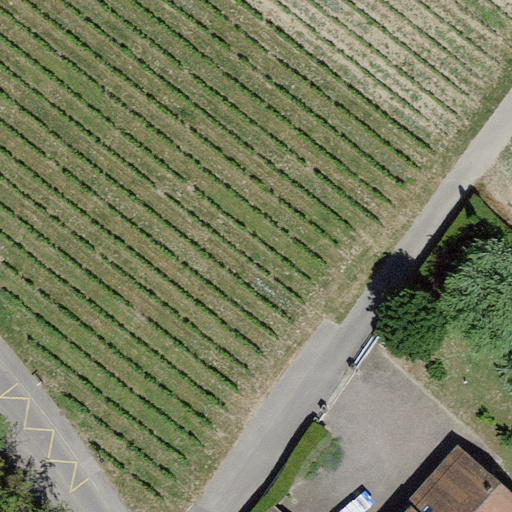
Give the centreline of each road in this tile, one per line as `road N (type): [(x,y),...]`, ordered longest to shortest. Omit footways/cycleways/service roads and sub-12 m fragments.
road 1 (track): [(511,116),(349,338),(206,511)]
road 2 (tertiary): [(0,412),(79,511)]
